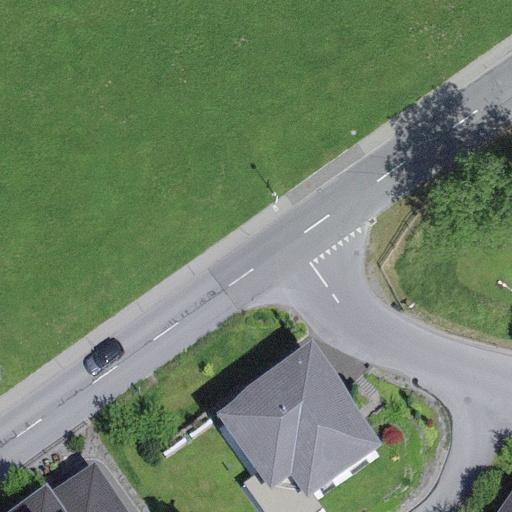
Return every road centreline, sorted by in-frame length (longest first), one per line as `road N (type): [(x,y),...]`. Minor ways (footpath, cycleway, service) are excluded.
road 1 (tertiary): [(0,455),(299,244)]
road 2 (residential): [(299,244),(351,316),(486,391),(511,396)]
road 3 (tertiary): [(299,244),(511,90)]
